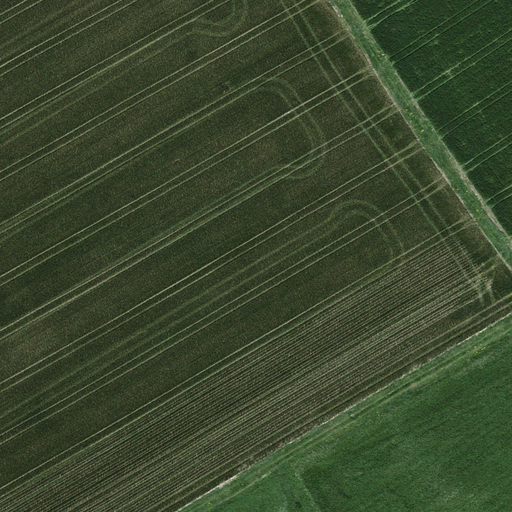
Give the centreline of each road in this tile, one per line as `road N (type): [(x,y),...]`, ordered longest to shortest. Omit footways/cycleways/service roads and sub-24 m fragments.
road 1 (track): [(511,323),(195,511)]
road 2 (track): [(511,253),(343,0)]
